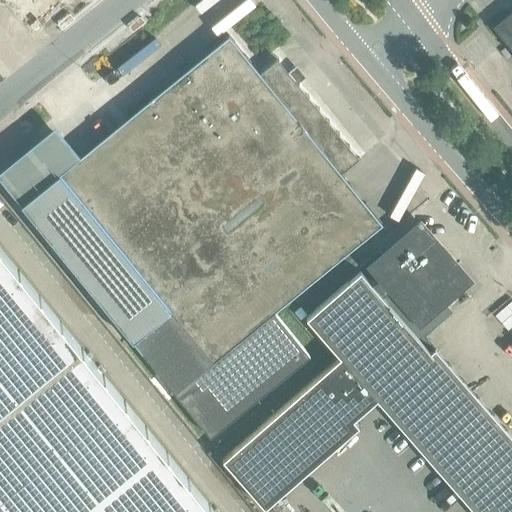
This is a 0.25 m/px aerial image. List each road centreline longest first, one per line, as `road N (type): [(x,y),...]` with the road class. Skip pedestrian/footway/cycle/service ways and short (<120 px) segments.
road 1 (unclassified): [(371,60),(511,223)]
road 2 (unclassified): [(0,105),(132,0)]
road 3 (unclassified): [(511,138),(421,28)]
